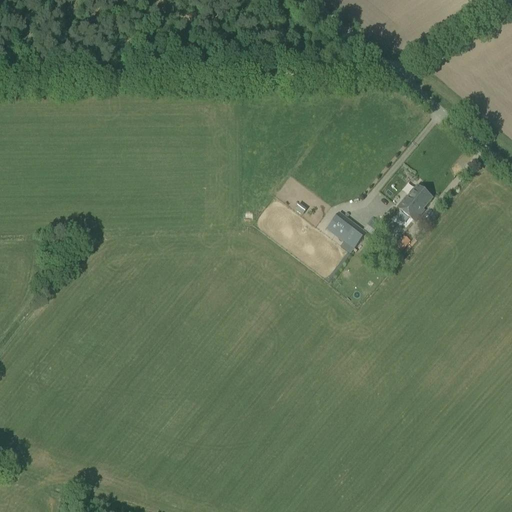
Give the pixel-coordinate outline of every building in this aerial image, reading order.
[(459,176),(478,158),(472,152),(454,170),(459,176)] [(388,193),(397,201),(407,190),(398,182),(388,193)] [(407,197),(398,208),(415,223),(425,211),(424,210),(433,199),(418,186),(409,198),(407,197)] [(353,252),(367,234),(339,214),(326,231),(353,252)] [(400,255),(411,242),(403,236),(393,249),(400,255)]
